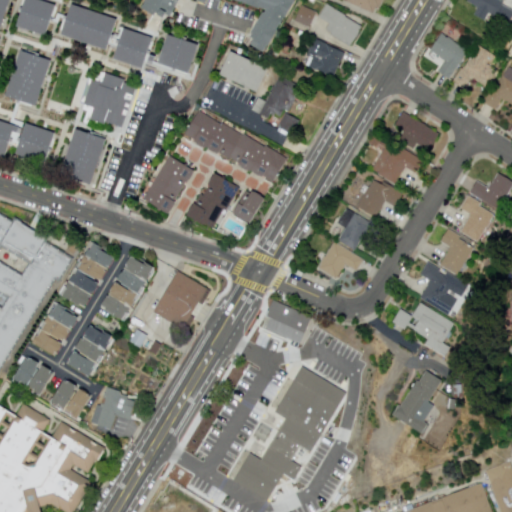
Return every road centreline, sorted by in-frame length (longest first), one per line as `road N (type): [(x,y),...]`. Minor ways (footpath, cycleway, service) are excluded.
road 1 (residential): [(262,273),(337,307),(370,307),(477,132)]
road 2 (tertiary): [(262,273),(426,0)]
road 3 (tertiary): [(113,511),(262,273)]
road 4 (residential): [(0,184),(262,273)]
road 5 (residential): [(511,155),(384,70)]
